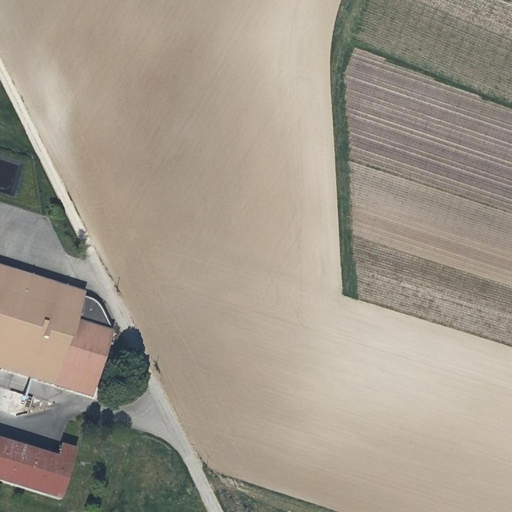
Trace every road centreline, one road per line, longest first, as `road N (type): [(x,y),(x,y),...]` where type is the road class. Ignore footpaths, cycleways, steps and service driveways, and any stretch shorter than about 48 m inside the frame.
road 1 (unclassified): [(100,270),(218,511)]
road 2 (track): [(0,66),(100,270)]
